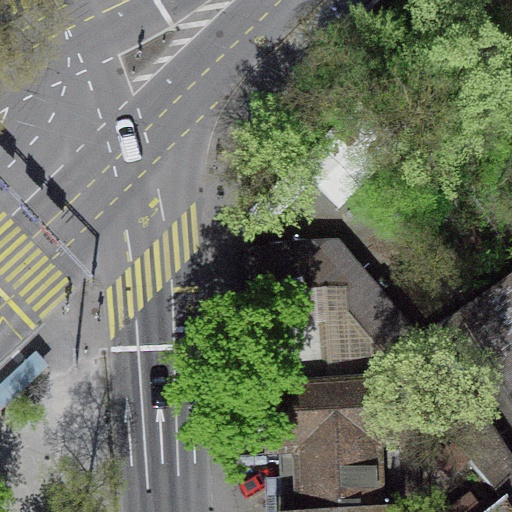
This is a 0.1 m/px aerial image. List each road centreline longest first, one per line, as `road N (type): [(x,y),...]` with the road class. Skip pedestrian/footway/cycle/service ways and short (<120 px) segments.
road 1 (tertiary): [(166,511),(151,272),(138,202),(101,92)]
road 2 (secondary): [(210,0),(101,92)]
road 3 (primary): [(0,185),(101,92)]
